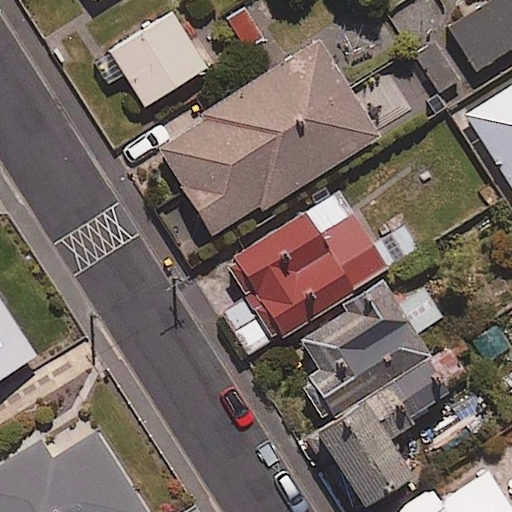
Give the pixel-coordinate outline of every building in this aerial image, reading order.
[(511,48),(511,0),(496,0),(451,28),(478,70),(511,48)] [(264,37),(243,7),(216,27),(238,56),(264,37)] [(94,62),(109,88),(125,78),(143,109),(207,70),(173,14),(94,62)] [(394,61),(414,94),(430,84),(439,99),(464,85),(436,37),(394,61)] [(156,143),(214,235),(258,208),(261,213),(380,138),(320,41),(156,143)] [(511,86),(464,117),(511,192),(511,86)] [(370,241),(338,192),(226,263),(250,300),(227,314),(253,354),(420,247),(403,220),(370,241)] [(298,343),(314,366),(316,368),(295,383),(324,423),(426,358),(413,334),(441,319),(424,288),(396,303),(387,285),(298,343)] [(0,380),(36,356),(0,302),(0,380)] [(448,396),(427,363),(308,439),(355,511),(364,511),(414,481),(385,436),(448,396)] [(59,450),(49,434),(44,437),(0,464),(0,511),(145,511),(93,429),(59,450)] [(511,511),(511,509),(487,472),(438,503),(430,491),(397,511),(511,511)]
